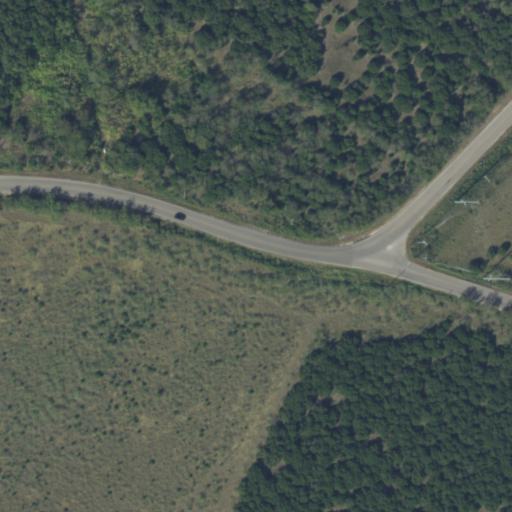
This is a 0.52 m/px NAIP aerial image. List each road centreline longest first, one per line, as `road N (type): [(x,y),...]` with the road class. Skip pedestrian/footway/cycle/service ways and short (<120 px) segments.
road 1 (tertiary): [(0,185),(105,192),(511,306)]
road 2 (tertiary): [(364,259),(511,106)]
